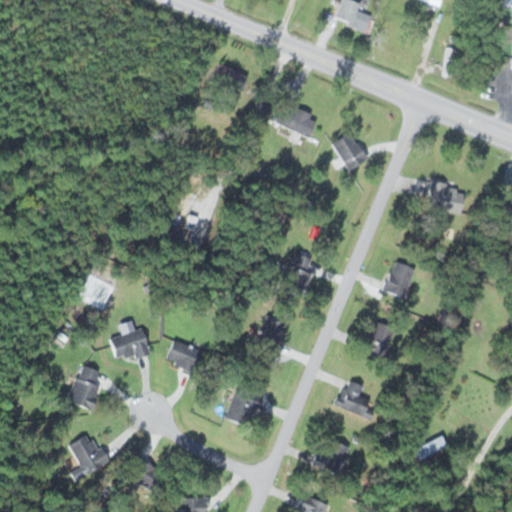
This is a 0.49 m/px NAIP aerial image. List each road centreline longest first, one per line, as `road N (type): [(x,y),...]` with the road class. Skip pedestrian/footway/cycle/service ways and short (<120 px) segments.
road 1 (residential): [(420,100),(251,511)]
road 2 (secondary): [(198,0),(511,137)]
road 3 (residential): [(150,409),(184,437),(266,477)]
